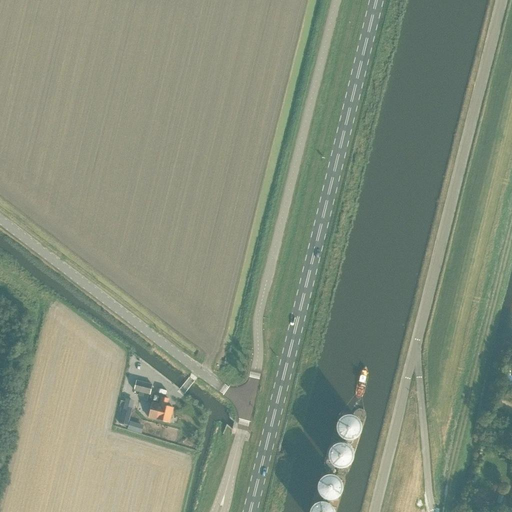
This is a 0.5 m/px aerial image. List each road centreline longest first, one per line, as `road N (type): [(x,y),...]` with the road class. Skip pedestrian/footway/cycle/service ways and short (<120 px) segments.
road 1 (primary): [(249,511),(377,0)]
road 2 (unclassified): [(249,399),(257,317),(335,0)]
road 3 (unclassified): [(414,348),(501,0)]
road 4 (unclassified): [(249,399),(229,393),(0,220)]
road 5 (unclassified): [(374,511),(414,348)]
road 6 (unclassified): [(433,511),(414,348)]
